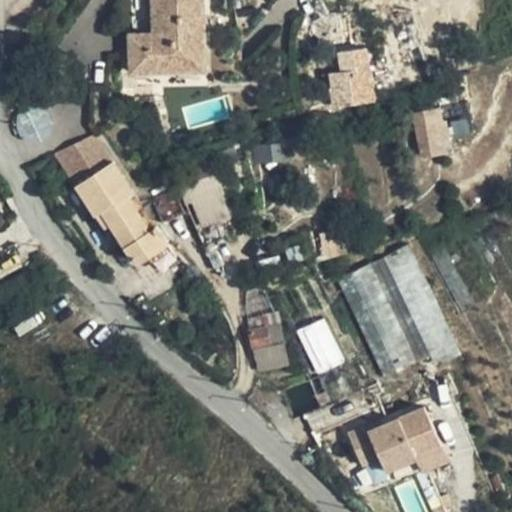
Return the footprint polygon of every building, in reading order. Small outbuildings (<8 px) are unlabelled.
[(151,0),(153,33),(126,34),(129,78),(212,73),(207,0),(151,0)] [(340,71),(327,74),(333,108),(376,100),(366,47),(336,53),(340,71)] [(421,155),(446,149),(437,109),(412,114),(421,155)] [(128,196),(134,192),(113,160),(101,142),(64,166),(104,227),(111,223),(135,259),(138,261),(142,260),(168,243),(156,224),(150,228),(128,196)] [(213,213),(224,210),(210,162),(186,169),(202,221),(215,218),(213,213)] [(185,213),(173,186),(150,196),(163,223),(185,213)] [(379,378),(453,350),(414,246),(340,274),(379,378)] [(250,330),(280,323),(278,313),(248,319),(250,330)] [(296,330),(316,374),(345,361),(324,317),(296,330)] [(259,369),(288,362),(280,323),(250,330),(254,347),(254,346),(259,369)] [(428,407),(349,433),(366,482),(417,465),(420,473),(447,464),(428,407)]
